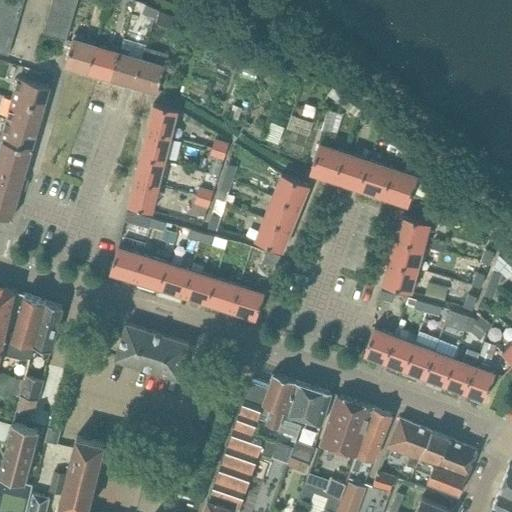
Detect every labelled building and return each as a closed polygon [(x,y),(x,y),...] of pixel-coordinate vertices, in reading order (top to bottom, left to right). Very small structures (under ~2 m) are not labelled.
[(0,0),(0,3),(21,10),(24,0),(0,0)] [(55,0),(52,0),(50,10),(73,17),(76,6),(55,0)] [(0,3),(0,16),(18,21),(21,10),(0,3)] [(143,13),(156,18),(159,10),(146,5),(143,13)] [(50,10),(46,22),(69,28),(73,17),(50,10)] [(0,16),(0,28),(15,33),(18,21),(0,16)] [(46,22),(43,33),(66,40),(69,28),(46,22)] [(0,28),(0,40),(12,44),(15,33),(0,28)] [(65,65),(88,71),(96,43),(84,39),(84,36),(74,33),(65,65)] [(0,40),(0,52),(8,55),(12,44),(0,40)] [(88,71),(111,78),(120,46),(110,43),(109,47),(96,43),(88,71)] [(111,78),(134,85),(142,56),(129,53),(130,49),(120,46),(111,78)] [(142,56),(134,85),(157,92),(168,53),(145,47),(142,56)] [(19,77),(12,99),(44,108),(50,86),(19,77)] [(334,99),(355,115),(360,108),(340,92),(334,99)] [(12,99),(6,121),(37,130),(44,108),(12,99)] [(153,103),(147,129),(171,135),(178,109),(153,103)] [(233,106),(230,115),(239,118),(242,109),(233,106)] [(355,122),(363,129),(372,117),(361,109),(356,116),(355,122)] [(3,141),(2,144),(31,152),(37,130),(6,121),(0,140),(3,141)] [(147,129),(141,154),(165,160),(171,135),(147,129)] [(397,152),(398,149),(405,142),(396,134),(389,141),(387,149),(397,152)] [(215,138),(212,147),(226,151),(229,143),(215,138)] [(310,172),(334,180),(345,150),(320,142),(310,172)] [(405,142),(398,149),(408,158),(414,150),(405,142)] [(2,144),(0,149),(0,166),(25,174),(31,152),(2,144)] [(226,151),(212,147),(209,155),(223,159),(226,151)] [(334,180),(359,189),(369,158),(345,150),(334,180)] [(141,154),(134,180),(159,186),(165,160),(141,154)] [(359,189),(383,197),(394,167),(369,158),(359,189)] [(209,172),(218,175),(222,163),(213,160),(209,172)] [(228,162),(223,179),(231,182),(237,165),(228,162)] [(0,190),(18,196),(21,188),(25,189),(28,179),(23,178),(25,174),(0,166),(0,190)] [(394,167),(383,197),(408,205),(418,175),(394,167)] [(280,173),(271,195),(300,206),(309,184),(280,173)] [(223,179),(217,198),(226,201),(232,203),(235,195),(228,193),(231,182),(223,179)] [(159,186),(134,180),(128,205),(152,211),(159,186)] [(199,186),(197,195),(211,199),(213,190),(199,186)] [(0,190),(0,214),(12,218),(18,196),(0,190)] [(211,199),(197,195),(194,203),(208,207),(211,199)] [(271,195),(262,217),(292,228),(300,206),(271,195)] [(226,201),(217,198),(208,227),(217,229),(226,201)] [(150,226),(153,217),(127,210),(123,228),(132,231),(134,223),(150,228),(150,226)] [(401,215),(395,238),(426,246),(432,223),(401,215)] [(166,221),(153,217),(150,226),(163,230),(166,221)] [(292,228),(262,217),(254,239),(283,250),(292,228)] [(187,237),(200,241),(202,231),(190,228),(187,237)] [(200,241),(225,248),(228,239),(202,231),(200,241)] [(395,238),(389,261),(419,269),(426,246),(395,238)] [(431,248),(434,248),(443,252),(446,242),(434,238),(431,248)] [(228,239),(225,248),(223,254),(234,258),(236,253),(239,254),(239,252),(250,255),(253,246),(228,239)] [(110,272),(134,279),(143,253),(118,246),(110,272)] [(511,247),(503,258),(511,265),(511,247)] [(481,260),(489,264),(494,251),(485,248),(481,260)] [(281,255),(266,250),(262,262),(276,267),(281,255)] [(134,279),(159,287),(167,261),(143,253),(134,279)] [(159,287),(183,295),(191,269),(167,261),(159,287)] [(183,295),(207,303),(216,276),(202,272),(204,265),(194,261),(191,269),(183,295)] [(419,269),(389,261),(383,284),(413,292),(419,269)] [(207,303),(232,310),(240,284),(236,283),(239,275),(218,268),(216,276),(207,303)] [(493,269),(489,281),(498,285),(503,272),(493,269)] [(477,270),(472,283),(481,286),(486,274),(477,270)] [(240,284),(232,310),(256,318),(264,292),(266,286),(251,280),(249,287),(240,284)] [(425,293),(444,298),(448,286),(428,281),(425,293)] [(498,285),(489,281),(484,294),(493,297),(498,285)] [(0,349),(15,290),(0,285),(0,349)] [(379,298),(391,302),(394,293),(381,290),(379,298)] [(35,340),(46,300),(25,293),(19,312),(12,339),(11,339),(7,354),(24,358),(24,356),(30,358),(34,344),(35,340)] [(463,305),(472,309),(477,296),(467,293),(463,305)] [(427,311),(429,302),(409,296),(398,327),(405,329),(412,309),(409,308),(410,303),(415,305),(414,308),(427,311)] [(63,305),(46,300),(35,340),(34,344),(52,348),(63,305)] [(442,306),(429,302),(427,311),(439,315),(442,306)] [(456,318),(454,324),(465,327),(469,315),(450,310),(448,315),(456,318)] [(480,315),(474,322),(486,331),(492,324),(480,315)] [(486,331),(474,322),(471,331),(480,338),(486,331)] [(116,358),(179,378),(189,343),(127,323),(116,358)] [(364,354),(384,362),(395,334),(375,326),(364,354)] [(384,362),(404,369),(415,341),(395,334),(384,362)] [(404,369),(424,377),(435,349),(415,341),(404,369)] [(484,341),(480,353),(491,356),(495,345),(484,341)] [(511,341),(503,352),(503,376),(511,365),(511,341)] [(444,385),(464,392),(475,364),(463,360),(467,350),(459,347),(455,357),(444,385)] [(424,377),(444,385),(455,357),(435,349),(424,377)] [(475,364),(464,392),(485,400),(495,373),(503,376),(503,352),(496,360),(493,364),(496,367),(492,371),(475,364)] [(229,511),(232,506),(239,509),(259,452),(272,457),(277,442),(253,434),(259,416),(262,417),(275,373),(255,366),(244,398),(208,499),(203,511),(229,511)] [(0,379),(0,388),(22,395),(27,375),(26,375),(25,379),(2,373),(0,379)] [(275,373),(262,417),(267,418),(266,422),(278,426),(277,429),(297,436),(301,425),(282,419),(284,411),(285,411),(294,379),(275,373)] [(27,375),(22,395),(39,399),(44,380),(27,375)] [(332,392),(294,379),(285,411),(322,423),(332,392)] [(342,447),(357,452),(374,406),(337,394),(330,413),(321,440),(333,443),(332,447),(341,450),(342,447)] [(15,411),(26,414),(34,410),(35,402),(18,399),(15,411)] [(374,406),(357,452),(351,469),(359,472),(361,466),(365,454),(375,458),(392,413),(374,406)] [(411,455),(408,461),(412,463),(414,456),(423,459),(432,430),(400,417),(388,447),(411,455)] [(45,440),(57,443),(61,429),(49,426),(45,440)] [(36,435),(9,429),(0,471),(0,483),(22,489),(36,435)] [(450,437),(432,430),(423,459),(468,473),(477,449),(450,437)] [(86,511),(104,442),(77,435),(57,511),(86,511)] [(284,444),(293,447),(296,438),(287,435),(284,444)] [(291,455),(308,462),(314,446),(297,440),(291,455)] [(412,463),(408,461),(407,464),(431,472),(428,481),(441,487),(459,495),(468,473),(423,459),(414,456),(412,463)] [(508,468),(492,508),(505,511),(511,511),(511,465),(509,464),(508,468)] [(373,486),(390,491),(395,473),(378,468),(373,486)] [(48,490),(60,494),(65,475),(52,472),(48,490)] [(330,477),(324,491),(341,496),(346,483),(330,477)] [(353,511),(365,487),(347,480),(346,483),(341,496),(335,511),(353,511)] [(335,511),(341,496),(324,491),(306,484),(303,493),(297,507),(310,511),(335,511)] [(397,491),(390,507),(397,510),(404,494),(397,491)] [(45,511),(50,496),(36,492),(30,511),(45,511)] [(415,511),(452,511),(453,510),(422,497),(415,511)]
